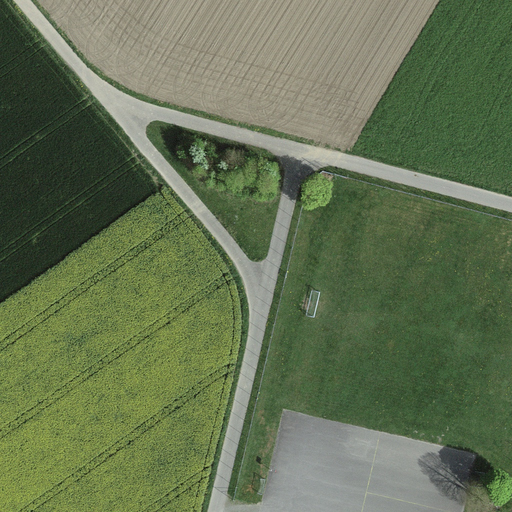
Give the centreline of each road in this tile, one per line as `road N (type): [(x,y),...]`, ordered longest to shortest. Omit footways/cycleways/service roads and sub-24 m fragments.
road 1 (unclassified): [(511,207),(298,155),(213,511)]
road 2 (track): [(105,99),(267,294)]
road 3 (track): [(105,99),(298,155)]
road 4 (track): [(21,0),(105,99)]
